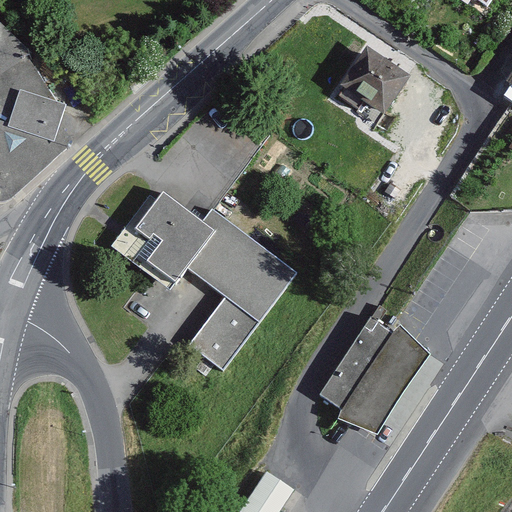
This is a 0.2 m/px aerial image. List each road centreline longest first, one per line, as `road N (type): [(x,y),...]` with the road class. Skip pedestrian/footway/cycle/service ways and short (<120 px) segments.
road 1 (secondary): [(271,0),(66,194)]
road 2 (unclassified): [(117,511),(93,386),(45,328),(7,306)]
road 3 (primary): [(511,315),(382,511)]
road 4 (secondary): [(66,194),(7,306)]
